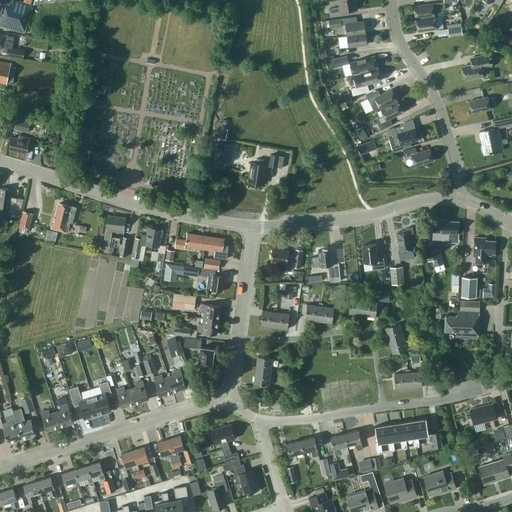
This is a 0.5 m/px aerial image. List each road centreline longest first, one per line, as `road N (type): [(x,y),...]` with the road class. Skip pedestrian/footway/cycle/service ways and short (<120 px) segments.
road 1 (residential): [(382,407),(493,384),(508,221)]
road 2 (tertiary): [(252,225),(160,210),(0,159)]
road 3 (residential): [(0,466),(225,398)]
road 4 (unclassified): [(458,198),(435,96),(403,49),(391,0)]
road 5 (tertiary): [(458,198),(252,225)]
road 6 (residential): [(382,407),(373,342),(361,332),(236,339)]
road 7 (residential): [(261,423),(382,407)]
